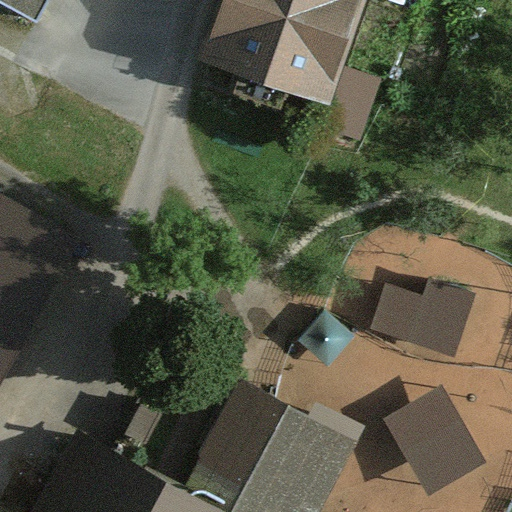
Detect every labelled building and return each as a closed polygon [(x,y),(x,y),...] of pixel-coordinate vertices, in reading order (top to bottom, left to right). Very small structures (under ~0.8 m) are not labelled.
[(0,0),(0,14),(38,36),(59,0),(0,0)] [(383,0),(227,0),(208,59),(349,105),(383,0)] [(0,372),(84,219),(0,173),(0,372)] [(464,488),(464,511),(505,511),(511,488),(511,267),(463,254),(458,275),(456,274),(387,276),(374,322),(462,345),(463,388),(478,392),(407,393),(409,473),(464,488)] [(321,511),(357,438),(253,388),(213,470),(74,403),(21,511),(321,511)]
